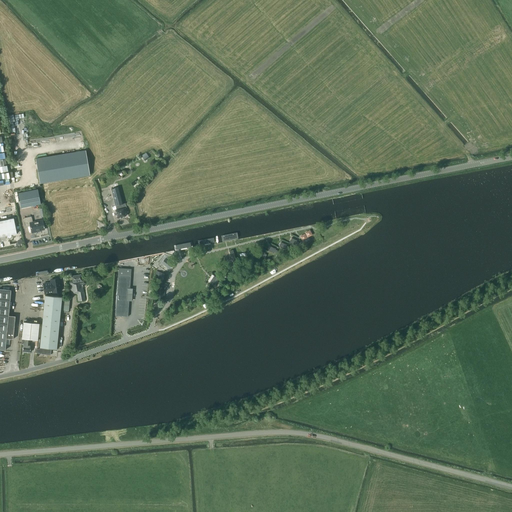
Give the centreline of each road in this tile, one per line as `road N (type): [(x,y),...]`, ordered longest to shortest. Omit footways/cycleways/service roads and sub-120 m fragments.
road 1 (tertiary): [(0,259),(511,157)]
road 2 (tertiary): [(511,486),(293,432),(0,453)]
